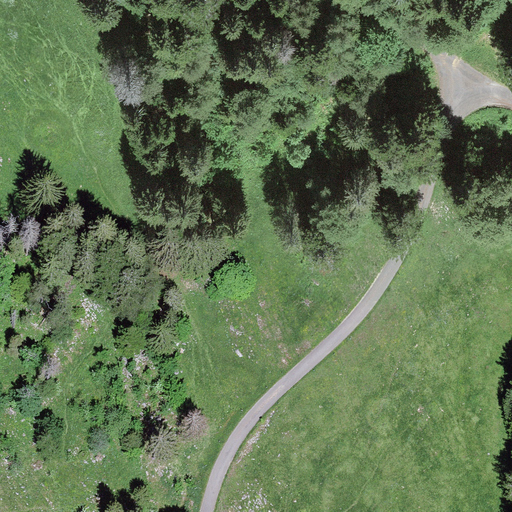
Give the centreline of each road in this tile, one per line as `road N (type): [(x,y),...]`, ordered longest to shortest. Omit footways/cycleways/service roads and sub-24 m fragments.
road 1 (track): [(468,75),(391,267),(362,311),(255,411),(216,478),(208,511)]
road 2 (track): [(333,0),(406,27),(468,75)]
